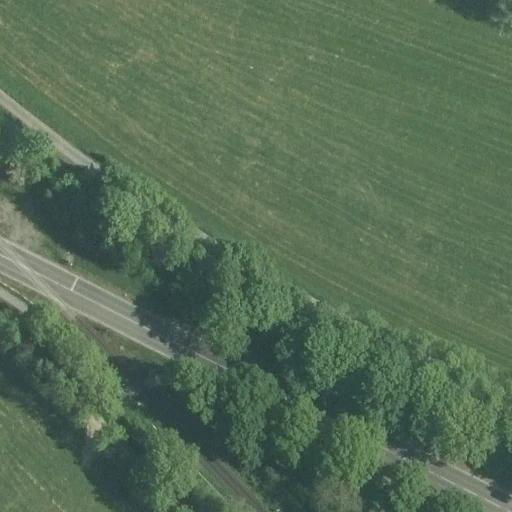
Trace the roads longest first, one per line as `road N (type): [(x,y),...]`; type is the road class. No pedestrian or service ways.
road 1 (track): [(511,396),(406,352),(191,233),(0,100)]
road 2 (primary): [(0,256),(508,511)]
road 3 (track): [(0,322),(179,511)]
